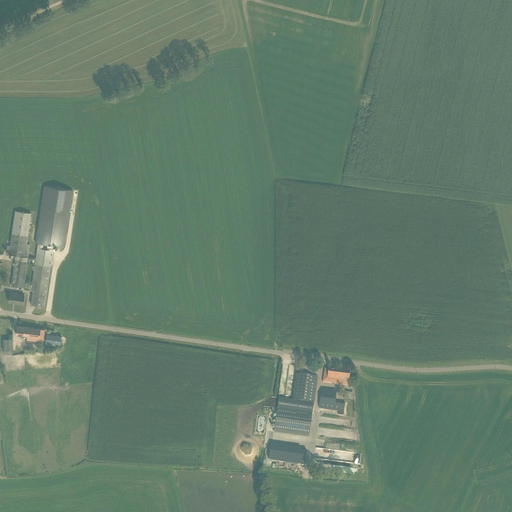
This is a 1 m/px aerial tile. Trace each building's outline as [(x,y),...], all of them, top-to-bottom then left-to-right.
[(73,189),(43,184),(35,241),(64,245),(73,189)] [(21,282),(33,213),(15,209),(8,250),(15,251),(10,280),(21,282)] [(43,305),(53,249),(39,246),(29,302),(43,305)] [(8,301),(23,303),(24,293),(9,291),(8,301)] [(42,340),(44,328),(17,323),(15,332),(27,334),(26,338),(42,340)] [(61,335),(47,332),(45,345),(52,347),(56,345),(60,343),(61,335)] [(12,353),(11,338),(3,338),(4,354),(12,353)] [(322,383),(348,387),(350,373),(324,370),(322,383)] [(311,406),(315,375),(294,372),(290,403),(311,406)] [(285,391),(283,391),(284,385),(277,385),(276,399),(288,401),(289,396),(284,395),(285,391)] [(319,408),(338,411),(339,404),(334,403),(335,394),(322,392),(319,408)] [(354,393),(346,392),(343,410),(351,412),(354,393)] [(275,410),(273,435),(311,438),(313,413),(275,410)] [(254,432),(260,433),(262,418),(256,417),(254,432)]
